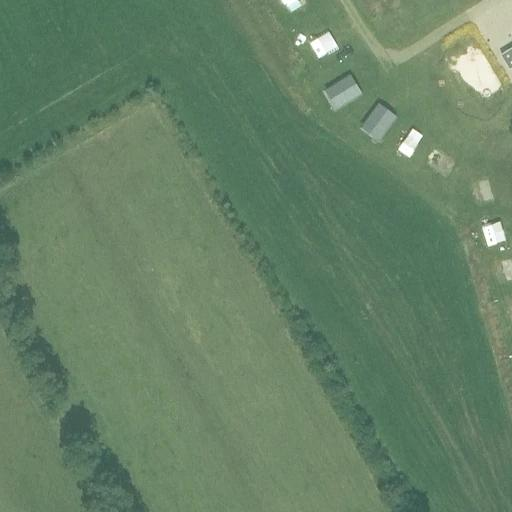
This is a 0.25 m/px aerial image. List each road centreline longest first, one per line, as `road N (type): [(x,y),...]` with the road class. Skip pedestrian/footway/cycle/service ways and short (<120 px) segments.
road 1 (track): [(496,0),(407,54),(380,55),(345,0)]
road 2 (track): [(407,54),(432,106),(466,151),(497,174),(511,210)]
